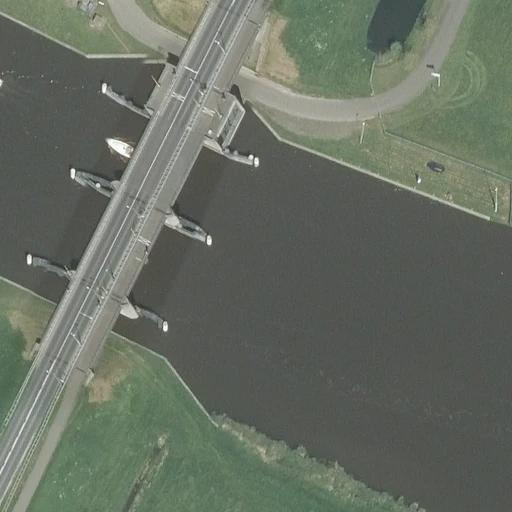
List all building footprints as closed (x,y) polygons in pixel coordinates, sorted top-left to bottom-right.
[(231,106),(164,73),(144,112),(212,145),(231,106)] [(450,106),(473,114),(477,102),(454,94),(450,106)] [(435,125),(443,102),(431,98),(423,121),(435,125)] [(480,104),(476,115),(499,123),(503,112),(480,104)] [(108,194),(111,197),(162,223),(165,224),(168,224),(170,222),(171,218),(170,215),(167,214),(117,188),(115,188),(113,188),(110,189),(109,190),(108,192),(108,194)] [(65,284),(67,287),(118,313),(121,314),(124,313),(126,311),(127,308),(126,305),(123,303),(73,278),(71,277),(69,277),(66,278),(65,279),(64,282),(65,284)] [(207,511),(203,482),(156,490),(159,511),(207,511)] [(250,488),(238,511),(286,511),(289,506),(250,488)]
